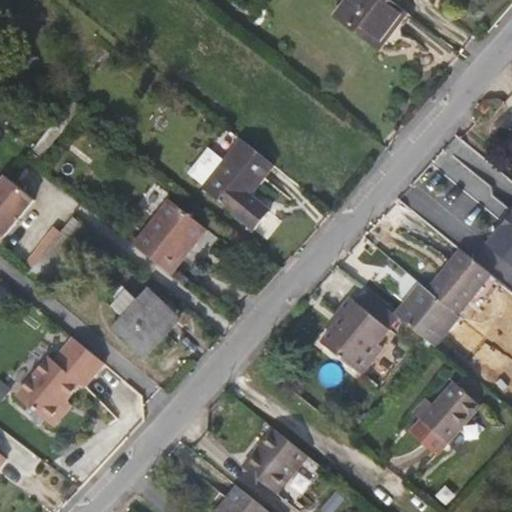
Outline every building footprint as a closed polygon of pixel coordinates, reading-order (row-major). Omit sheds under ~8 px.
[(381,48),(395,30),(392,27),(405,10),(391,0),(348,0),(337,15),(381,48)] [(392,27),(395,30),(408,13),(405,10),(392,27)] [(32,57),(11,41),(2,53),(22,69),(32,57)] [(28,157),(35,163),(82,103),(75,97),(66,108),(34,148),(28,157)] [(251,196),(275,165),(243,139),(228,157),(211,144),(188,173),(204,186),(204,189),(255,229),(270,211),(251,196)] [(436,167),(497,210),(511,188),(511,181),(455,141),(436,167)] [(37,200),(8,176),(0,186),(0,244),(6,237),(37,200)] [(136,245),(171,273),(207,229),(171,200),(136,245)] [(511,215),(489,244),(511,263),(511,215)] [(92,231),(74,216),(42,256),(61,271),(92,231)] [(459,314),(492,275),(473,260),(464,253),(431,292),(459,314)] [(61,271),(42,256),(27,274),(51,294),(66,275),(61,271)] [(511,291),(502,283),(496,290),(511,302),(511,291)] [(423,285),(398,315),(402,319),(436,346),(461,316),(459,314),(431,292),(423,285)] [(181,318),(149,289),(139,301),(126,291),(112,306),(124,317),(113,330),(145,359),(181,318)] [(356,302),(392,331),(402,319),(398,315),(366,290),(356,302)] [(358,372),(380,346),(392,331),(356,302),(352,298),(341,312),(347,317),(324,345),(358,372)] [(55,360),(50,356),(17,396),(50,424),(68,401),(73,406),(107,364),(74,337),(55,360)] [(385,350),(380,346),(358,372),(364,376),(385,350)] [(471,374),(461,387),(483,405),(493,393),(471,374)] [(440,409),(428,423),(418,436),(445,457),(485,407),(483,405),(461,387),(459,386),(440,409)] [(68,401),(50,424),(56,428),(73,406),(68,401)] [(428,423),(440,409),(431,403),(420,416),(428,423)] [(292,510),(323,471),(273,432),(243,471),(292,510)] [(218,511),(269,511),(238,487),(218,511)]
